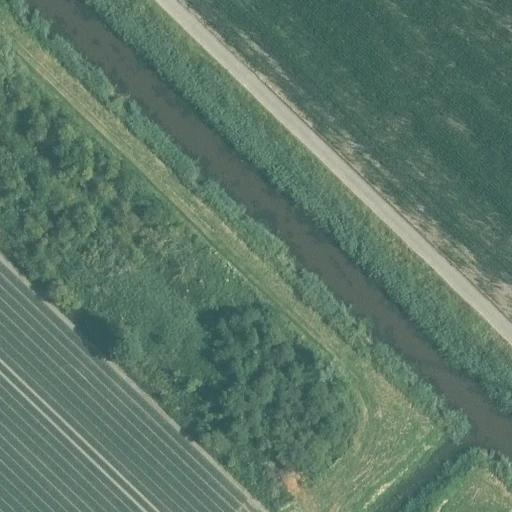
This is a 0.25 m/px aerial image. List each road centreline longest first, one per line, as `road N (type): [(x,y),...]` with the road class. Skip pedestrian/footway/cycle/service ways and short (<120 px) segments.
road 1 (track): [(0,31),(364,385),(397,441),(328,489),(317,511)]
road 2 (track): [(161,0),(511,337)]
